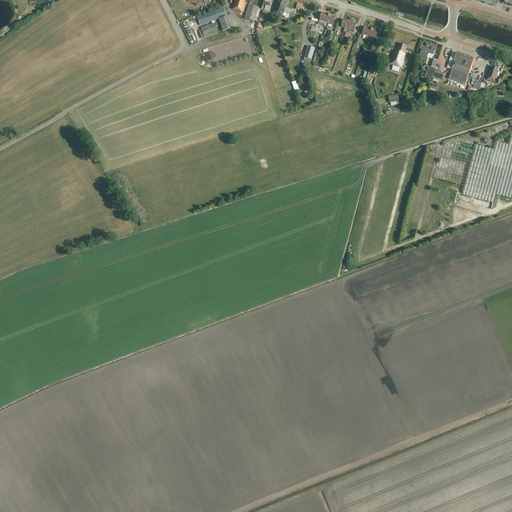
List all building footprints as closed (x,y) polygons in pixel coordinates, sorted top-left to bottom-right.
[(243,13),(246,4),(244,3),(245,0),(235,0),(233,10),(243,13)] [(285,7),(287,2),(286,2),(286,0),(276,0),(277,0),(276,4),(275,4),(272,13),(283,16),(285,10),(284,10),(284,7),(285,7)] [(211,22),(213,21),(218,19),(221,27),(223,32),(231,29),(229,25),(223,5),(218,7),(219,9),(197,17),(200,26),(211,22)] [(254,22),(258,8),(249,5),(244,19),(254,22)] [(326,23),(328,15),(322,13),(319,21),(326,23)] [(310,23),(312,17),(305,15),(303,22),(310,23)] [(328,15),(326,23),(325,27),(327,28),(329,24),(332,25),(335,17),(328,15)] [(347,29),(350,22),(343,20),(341,27),(347,29)] [(205,39),(218,35),(214,24),(213,21),(211,22),(212,25),(201,29),(205,39)] [(350,22),(347,29),(354,31),(356,24),(350,22)] [(368,37),(371,30),(364,27),(362,35),(368,37)] [(371,30),(368,37),(375,39),(377,32),(371,30)] [(427,44),(423,43),(421,44),(420,49),(421,49),(419,58),(426,60),(428,54),(433,55),(434,51),(435,51),(436,47),(427,44)] [(403,57),(406,50),(405,50),(406,46),(399,44),(396,51),(393,50),(389,64),(401,68),(404,58),(403,57)] [(310,61),(314,49),(308,47),(304,60),(310,61)] [(446,68),(452,70),(451,71),(448,80),(464,85),(467,77),(473,59),(464,56),(461,55),(457,53),(456,53),(456,52),(454,51),(452,52),(451,54),(446,68)] [(435,69),(437,61),(432,59),(429,67),(435,69)] [(308,73),(314,75),(314,77),(319,78),(321,72),(305,67),(304,69),(309,70),(308,73)] [(431,82),(435,69),(429,67),(425,80),(431,82)] [(496,73),(497,69),(492,67),(490,71),(489,71),(486,80),(494,82),(497,73),(496,73)] [(420,69),(415,80),(420,82),(425,71),(420,69)] [(443,79),(445,74),(435,70),(433,76),(443,79)] [(511,199),(511,131),(508,145),(496,142),(494,150),(475,145),(462,195),(493,204),(496,194),(511,199)]
